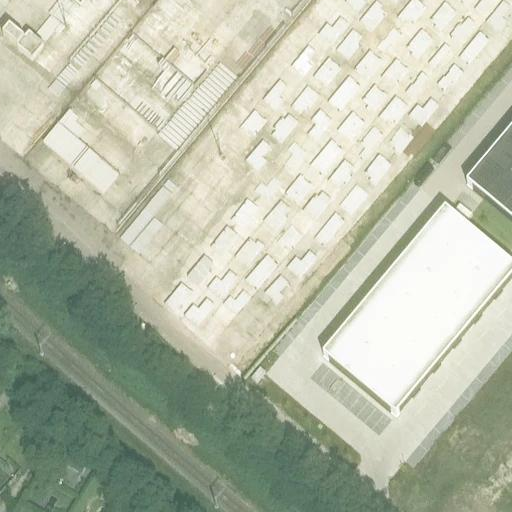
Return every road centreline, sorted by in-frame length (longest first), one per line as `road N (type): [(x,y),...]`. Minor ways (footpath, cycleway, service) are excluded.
road 1 (unknown): [(511,78),(263,409)]
road 2 (unknown): [(374,495),(511,325)]
